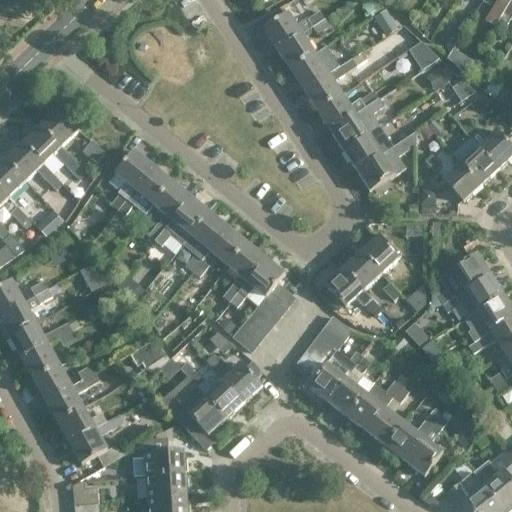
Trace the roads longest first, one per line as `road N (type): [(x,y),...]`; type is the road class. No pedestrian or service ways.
road 1 (residential): [(206,0),(343,207),(339,229),(313,248),(289,241),(48,44)]
road 2 (residential): [(229,511),(230,475),(293,425),(408,511)]
road 3 (residential): [(53,511),(50,476),(0,382)]
